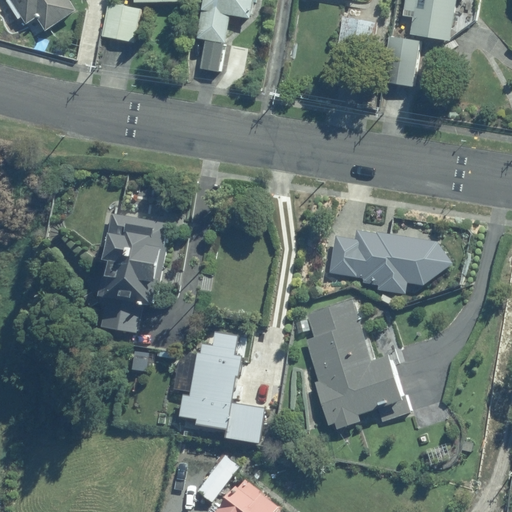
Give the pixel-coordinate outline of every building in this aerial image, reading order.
[(12,0),(29,27),(41,19),(51,35),(83,16),(73,0),(12,0)] [(226,77),(234,21),(256,24),(260,0),(207,0),(202,43),(209,44),(204,74),(226,77)] [(458,45),(463,1),(475,2),(475,0),(406,0),(405,17),(418,18),(415,41),(458,45)] [(145,11),(110,6),(104,40),(140,45),(145,11)] [(381,21),(343,18),(339,60),(377,63),(381,21)] [(424,42),(392,39),(386,88),(418,92),(424,42)] [(185,222),(117,215),(108,299),(114,299),(111,333),(140,337),(144,305),(162,307),(165,283),(171,284),(174,252),(182,253),(185,222)] [(337,238),(333,275),(366,279),(366,285),(384,287),(383,293),(410,296),(411,284),(431,286),(458,267),(459,243),(361,233),(360,241),(337,238)] [(325,382),(320,384),(335,427),(342,425),(344,431),(369,422),(367,417),(380,412),(384,425),(419,413),(390,331),(371,338),(358,300),(312,316),(320,337),(310,341),(325,382)] [(252,333),(247,332),(222,329),(221,344),(205,342),(199,395),(189,393),(186,419),(205,421),(205,427),(233,430),(232,440),(268,444),(275,388),(283,389),(288,348),(284,348),(286,329),(253,325),(252,333)] [(220,504),(214,511),(291,511),(295,507),(254,476),(247,486),(237,478),(245,468),(229,455),(202,491),(220,504)]
